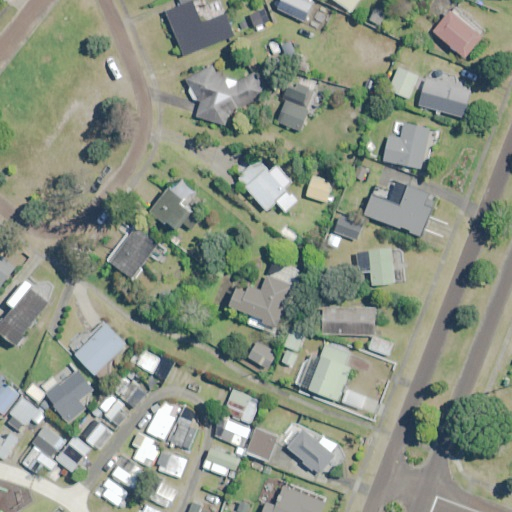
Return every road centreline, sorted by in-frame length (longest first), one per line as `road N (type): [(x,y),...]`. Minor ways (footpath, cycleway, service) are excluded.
road 1 (tertiary): [(387,477),(511,148)]
road 2 (residential): [(0,202),(41,230),(77,227),(134,154),(147,119),(144,102),(106,0)]
road 3 (tertiary): [(511,277),(429,493)]
